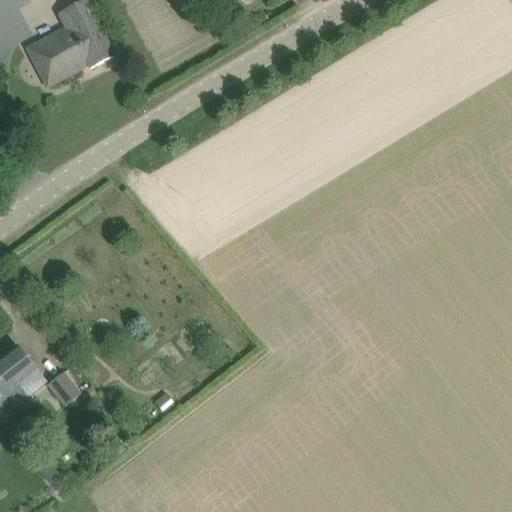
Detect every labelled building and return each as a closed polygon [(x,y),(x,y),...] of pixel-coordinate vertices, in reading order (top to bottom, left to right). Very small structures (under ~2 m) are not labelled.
[(34,44),(55,83),(81,70),(80,68),(88,64),(91,69),(114,58),(85,2),(58,14),(65,28),(34,44)] [(18,347),(0,360),(0,388),(17,410),(30,399),(18,385),(36,370),(18,347)] [(66,373),(49,387),(66,408),(83,395),(66,373)] [(0,388),(0,417),(3,421),(17,410),(0,388)] [(111,448),(118,458),(127,451),(119,442),(111,448)]
